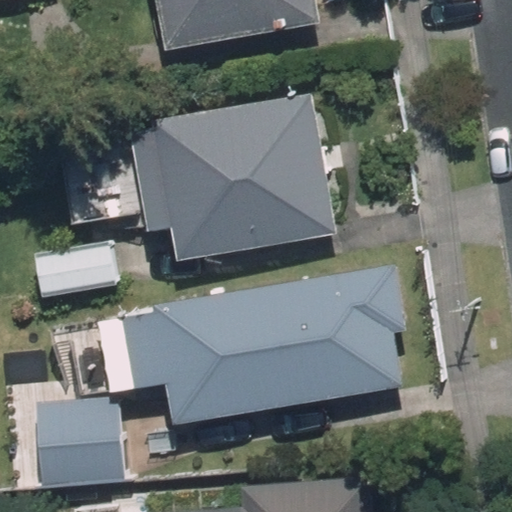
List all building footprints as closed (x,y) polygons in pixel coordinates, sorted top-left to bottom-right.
[(160,0),(168,47),(323,23),(318,0),(160,0)] [(156,120),(157,122),(132,126),(151,230),(177,225),(183,262),(338,233),(312,92),(156,120)] [(113,242),(36,253),(43,296),(119,285),(113,242)] [(111,390),(171,381),(177,420),(405,386),(396,331),(410,329),(400,267),(155,304),(156,311),(100,319),(111,390)] [(122,396),(40,400),(44,484),(126,479),(122,396)] [(374,511),(372,475),(244,483),(246,508),(185,511),(374,511)]
